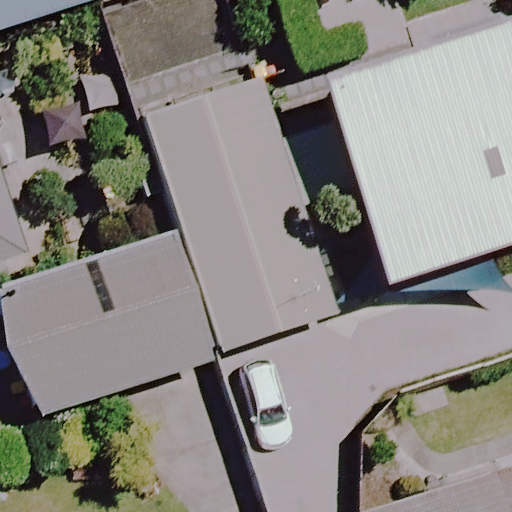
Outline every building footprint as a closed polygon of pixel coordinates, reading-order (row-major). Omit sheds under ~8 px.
[(0,0),(0,46),(135,0),(0,0)] [(171,248),(209,371),(326,334),(227,22),(110,59),(171,248)] [(511,263),(511,43),(308,109),(372,308),(511,263)] [(0,280),(9,277),(0,246),(0,280)] [(209,371),(171,248),(0,302),(0,361),(22,430),(209,371)] [(511,511),(511,476),(401,511),(511,511)]
